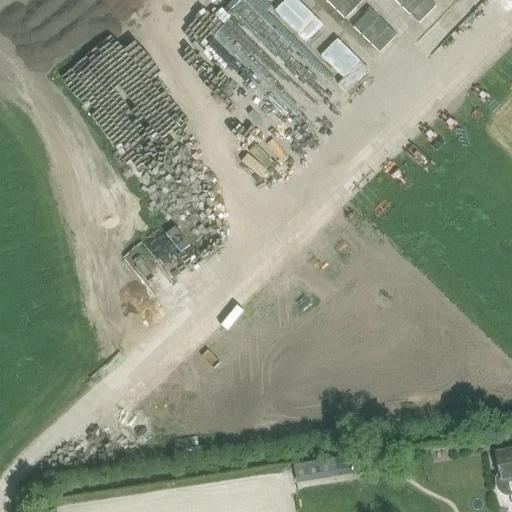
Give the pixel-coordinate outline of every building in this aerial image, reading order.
[(297,0),(286,0),(275,12),(306,42),(323,24),(297,0)] [(323,0),(344,19),(361,0),(323,0)] [(430,0),(392,0),(417,22),(434,3),(430,0)] [(372,6),(351,22),(374,52),(394,36),(372,6)] [(338,39),(322,56),(344,78),(338,84),(346,92),(369,70),(338,39)] [(317,134),(328,123),(310,103),(293,119),(303,130),(309,125),(317,134)] [(202,230),(191,252),(214,264),(225,242),(202,230)] [(511,450),(497,453),(500,473),(497,476),(496,481),(496,485),(498,490),(501,494),(505,496),(508,496),(511,495),(511,450)] [(332,477),(331,461),(291,465),(292,481),(332,477)]
